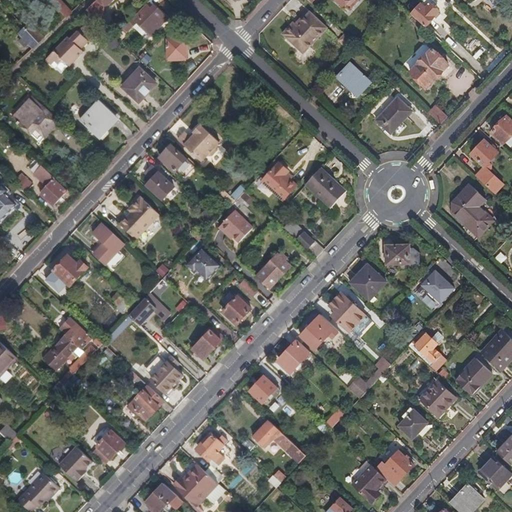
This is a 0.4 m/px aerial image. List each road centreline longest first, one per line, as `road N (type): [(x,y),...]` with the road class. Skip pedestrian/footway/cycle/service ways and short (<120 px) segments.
road 1 (residential): [(102,511),(383,207)]
road 2 (residential): [(234,43),(0,296)]
road 3 (residential): [(234,43),(381,178)]
road 4 (residential): [(511,394),(401,511)]
road 5 (residential): [(409,177),(511,67)]
road 6 (residential): [(409,206),(511,301)]
